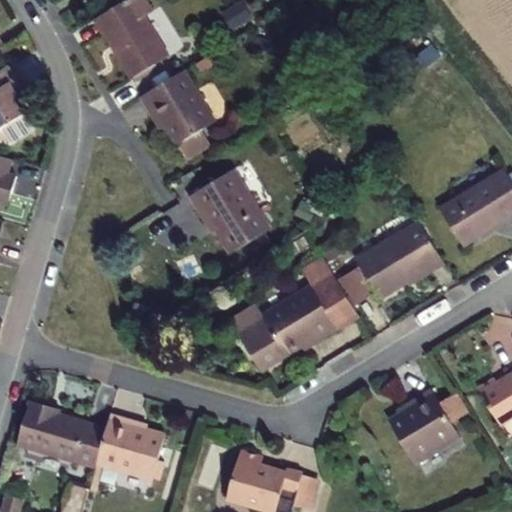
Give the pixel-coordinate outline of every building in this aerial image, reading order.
[(93,0),(99,9),(114,0),(93,0)] [(127,72),(147,60),(162,51),(147,25),(158,18),(147,0),(145,0),(99,27),(108,42),(109,42),(127,72)] [(233,5),(221,12),(231,28),(243,21),(233,5)] [(150,65),(147,60),(127,72),(130,77),(150,65)] [(0,130),(22,117),(12,100),(3,87),(12,82),(4,69),(0,70),(0,130)] [(160,124),(162,122),(179,150),(202,136),(219,125),(189,74),(146,100),(160,124)] [(20,95),(12,82),(3,87),(12,100),(20,95)] [(202,136),(180,149),(187,161),(209,148),(202,136)] [(0,162),(0,193),(7,196),(12,181),(1,178),(5,164),(0,162)] [(511,176),(509,171),(444,210),(467,248),(511,220),(511,176)] [(234,259),(275,234),(238,174),(194,200),(212,231),(216,229),(234,259)] [(364,267),(380,294),(384,300),(434,270),(436,273),(449,265),(424,224),(361,263),(364,267)] [(312,341),(324,334),(326,338),(364,315),(359,307),(343,280),(327,255),(306,268),(315,283),(268,311),(263,303),(235,319),(266,369),(312,341)] [(380,294),(364,267),(343,280),(359,307),(380,294)] [(314,345),(326,338),(324,334),(312,341),(314,345)] [(498,380),(483,389),(505,425),(511,421),(511,378),(501,385),(498,380)] [(405,416),(393,423),(416,462),(462,435),(458,428),(444,405),(437,393),(417,404),(419,408),(405,416)] [(476,417),(462,395),(444,405),(458,428),(476,417)] [(45,414),(46,409),(26,404),(13,447),(92,471),(93,466),(103,432),(54,417),(45,414)] [(405,416),(419,408),(417,404),(402,412),(405,416)] [(169,439),(150,434),(141,431),(142,427),(108,416),(103,432),(93,466),(156,485),(169,439)] [(283,477),(259,469),(261,462),(239,455),(224,506),(244,511),(290,511),(300,480),(301,478),(284,473),(283,477)] [(308,511),(317,485),(300,480),(290,511),(308,511)] [(0,508),(11,511),(18,511),(23,495),(5,490),(0,506),(0,508)] [(85,511),(90,498),(72,492),(66,511),(85,511)]
